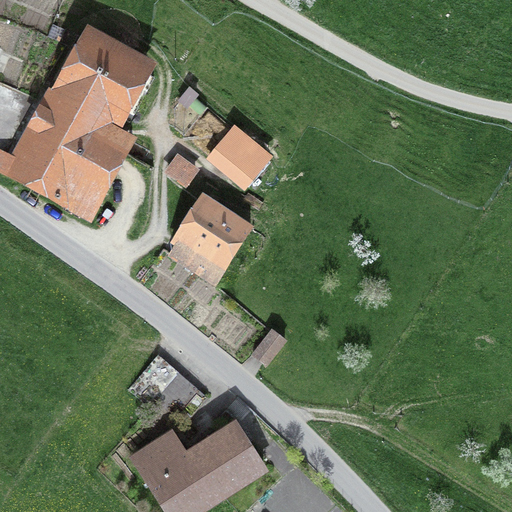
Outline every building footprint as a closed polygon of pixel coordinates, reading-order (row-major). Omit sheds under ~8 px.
[(15,180),(87,220),(131,142),(102,125),(109,113),(118,118),(142,75),(90,46),(15,180)] [(217,149),(228,134),(213,122),(201,137),(217,149)] [(210,158),(243,186),(267,158),(234,129),(210,158)] [(179,161),(169,175),(185,187),(195,172),(179,161)] [(215,284),(226,267),(219,262),(237,233),(245,238),(251,229),(210,202),(174,256),(215,284)] [(272,334),(254,356),(266,366),(284,343),(272,334)] [(128,390),(149,409),(155,402),(174,381),(153,362),(128,390)] [(204,402),(177,377),(174,381),(155,402),(183,426),(204,402)] [(171,435),(134,459),(167,511),(201,511),(263,473),(244,444),(251,440),(241,424),(185,459),(171,435)]
